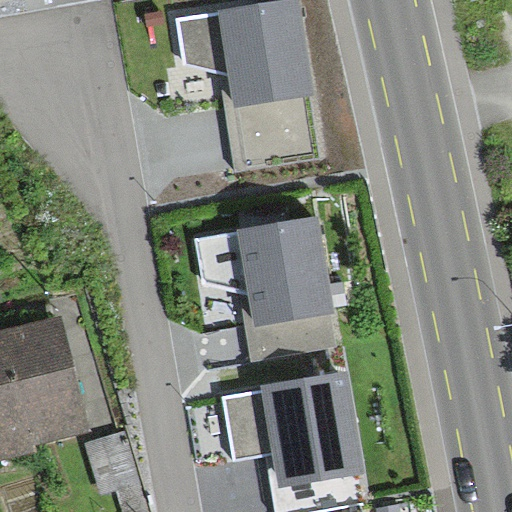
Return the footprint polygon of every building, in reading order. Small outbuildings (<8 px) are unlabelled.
[(315,106),(302,7),(224,17),(232,80),(237,116),(315,106)] [(232,80),(224,17),(179,23),(187,69),(232,80)] [(335,322),(319,224),(241,237),(251,299),(258,335),(335,322)] [(251,299),(241,237),(197,244),(206,290),(251,299)] [(0,459),(91,436),(61,323),(0,339),(0,459)] [(363,480),(347,382),(269,395),(280,457),(286,493),(363,480)] [(280,457),(269,395),(225,402),(235,464),(280,457)] [(149,511),(125,434),(86,446),(101,497),(118,492),(123,511),(149,511)]
